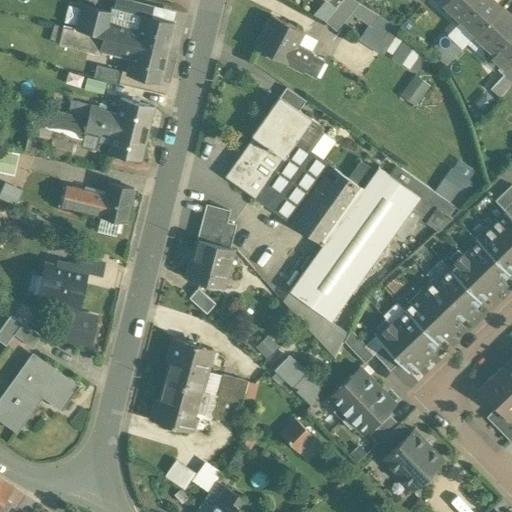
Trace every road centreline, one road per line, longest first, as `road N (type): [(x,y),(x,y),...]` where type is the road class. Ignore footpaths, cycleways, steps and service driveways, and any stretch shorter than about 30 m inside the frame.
road 1 (residential): [(96,478),(213,2)]
road 2 (residential): [(511,316),(431,393),(511,478)]
